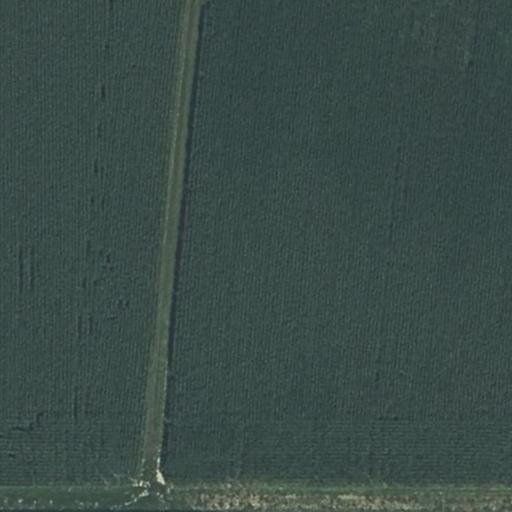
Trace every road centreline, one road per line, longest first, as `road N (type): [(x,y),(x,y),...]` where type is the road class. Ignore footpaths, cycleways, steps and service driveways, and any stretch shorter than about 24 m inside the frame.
road 1 (track): [(0,502),(511,504)]
road 2 (track): [(195,0),(145,503)]
